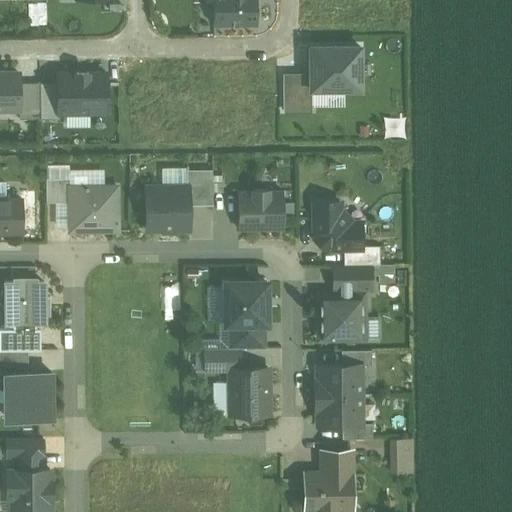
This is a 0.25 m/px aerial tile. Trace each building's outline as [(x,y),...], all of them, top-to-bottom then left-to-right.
[(213,0),(214,24),(256,24),(255,0),(213,0)] [(362,44),(308,44),(308,92),(362,91),(362,44)] [(59,82),(59,115),(108,115),(107,70),(59,70),(59,82)] [(20,73),(0,73),(0,111),(19,111),(21,111),(21,83),(20,73)] [(40,83),(40,119),(59,119),(59,115),(59,82),(40,83)] [(40,119),(40,83),(21,83),(21,111),(19,111),(19,119),(40,119)] [(70,168),(48,168),(48,179),(59,179),(70,179),(70,168)] [(213,170),(188,170),(188,186),(190,186),(190,206),(214,206),(213,170)] [(48,179),(47,179),(48,203),(59,203),(59,179),(48,179)] [(70,179),(59,179),(59,203),(71,203),(71,187),(71,179),(70,179)] [(277,183),(237,183),(237,227),(279,227),(279,203),(279,183),(277,183)] [(188,186),(147,187),(148,231),(190,230),(190,206),(190,186),(188,186)] [(119,187),(71,187),(71,203),(71,226),(71,231),(119,231),(119,187)] [(23,200),(0,200),(0,232),(23,232),(23,200)] [(340,202),(316,202),(317,234),(318,235),(315,238),(327,250),(330,247),(331,248),(345,248),(363,248),(363,246),(362,224),(350,224),(341,214),(340,202)] [(71,203),(59,203),(60,227),(71,226),(71,203)] [(363,246),(363,248),(345,248),(345,265),(371,265),(381,265),(381,246),(363,246)] [(345,265),(335,265),(336,295),(320,295),(320,339),(362,339),(361,321),(364,321),(364,303),(357,303),(357,291),(372,291),(371,265),(345,265)] [(37,278),(15,278),(15,282),(10,282),(10,322),(14,322),(14,326),(37,326),(37,322),(46,322),(46,318),(46,306),(46,282),(37,282),(37,278)] [(268,282),(226,283),(227,325),(232,325),(264,324),(268,324),(268,309),(266,309),(266,297),(268,297),(268,282)] [(264,324),(232,325),(232,349),(241,349),(265,348),(264,324)] [(14,326),(2,326),(2,350),(29,350),(38,350),(38,326),(14,326)] [(232,349),(206,349),(207,370),(231,370),(231,369),(241,368),(241,349),(232,349)] [(2,350),(0,350),(0,374),(9,374),(9,373),(29,373),(29,350),(2,350)] [(342,355),(342,367),(363,367),(363,355),(342,355)] [(322,368),(322,394),(360,393),(360,367),(322,368)] [(241,368),(231,369),(231,370),(232,415),(269,414),(269,368),(241,368)] [(29,373),(9,373),(9,374),(9,420),(53,419),(53,373),(29,373)] [(322,394),(322,420),(360,420),(360,394),(322,394)] [(363,421),(340,421),(340,433),(364,433),(363,421)] [(44,438),(8,438),(8,456),(17,456),(36,456),(44,456),(44,438)] [(412,461),(412,441),(397,441),(397,462),(412,461)] [(323,452),(324,474),(307,474),(307,510),(322,510),(322,511),(337,511),(338,509),(352,509),(352,451),(323,452)] [(36,456),(17,456),(17,470),(36,470),(36,456)] [(17,470),(8,470),(9,498),(13,498),(12,511),(51,511),(51,500),(53,500),(53,482),(51,482),(51,470),(36,470),(17,470)]
